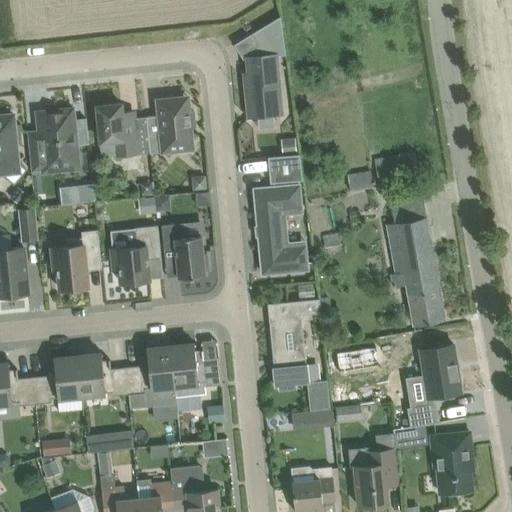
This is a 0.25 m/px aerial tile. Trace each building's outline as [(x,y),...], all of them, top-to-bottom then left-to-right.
[(281,15),(232,45),(233,45),(253,33),(259,43),(256,45),(257,55),(247,56),(249,72),(251,72),(252,82),(246,82),(249,116),(282,113),(275,48),(285,47),(281,15)] [(157,99),(159,114),(147,116),(150,152),(193,148),(191,126),(195,126),(193,109),(189,110),(188,95),(157,99)] [(132,108),(122,109),(121,102),(97,105),(101,141),(99,141),(101,156),(117,154),(139,152),(136,128),(135,117),(137,117),(136,108),(132,108)] [(37,129),(27,130),(32,171),(43,170),(43,171),(51,170),(51,172),(80,169),(78,155),(73,107),(49,110),(49,108),(44,108),(35,109),(37,129)] [(0,173),(2,173),(1,164),(19,162),(14,113),(0,114),(0,173)] [(296,137),(281,138),(283,154),(297,153),(296,137)] [(415,152),(375,159),(379,183),(419,176),(415,152)] [(271,182),(277,181),(277,186),(257,188),(257,187),(255,188),(255,190),(263,270),(262,270),(263,272),(265,272),(265,271),(305,268),(307,268),(307,266),(305,245),(283,247),(279,208),(301,206),(299,184),(297,184),(297,179),(303,179),(300,153),(268,156),(271,182)] [(371,170),(349,174),(351,189),(374,186),(371,170)] [(192,176),(194,189),(207,188),(206,175),(192,176)] [(93,183),(83,184),(84,200),(95,199),(93,183)] [(158,208),(169,207),(168,195),(157,196),(158,208)] [(156,196),(144,197),(145,213),(157,212),(156,196)] [(445,318),(423,196),(391,202),(395,222),(387,223),(396,272),(392,273),(394,285),(407,283),(414,324),(445,318)] [(36,206),(19,208),(22,240),(39,238),(36,206)] [(186,235),(184,221),(162,224),(164,248),(176,246),(179,276),(205,274),(205,269),(208,269),(207,256),(203,257),(201,234),(186,235)] [(161,256),(158,224),(135,227),(110,229),(114,267),(119,266),(121,282),(125,282),(127,283),(135,282),(137,280),(150,279),(147,258),(161,256)] [(58,268),(60,292),(89,289),(87,269),(102,267),(98,228),(82,230),(82,236),(67,238),(67,244),(52,246),(54,268),(58,268)] [(325,247),(341,244),(339,232),(323,235),(325,247)] [(0,294),(6,294),(12,296),(19,293),(28,292),(24,246),(0,248),(0,294)] [(311,282),(295,283),(296,296),(312,295),(311,282)] [(321,311),(320,299),(319,297),(297,300),(299,314),(321,311)] [(273,366),(275,384),(279,384),(279,389),(296,387),(296,382),(309,381),(307,362),(306,362),(302,317),(270,321),(275,366),(273,366)] [(427,394),(459,388),(451,340),(419,345),(427,394)] [(196,343),(171,345),(176,395),(206,392),(205,385),(222,383),(219,356),(204,358),(203,348),(202,349),(202,351),(196,352),(195,344),(196,344),(196,343)] [(328,348),(333,374),(379,366),(375,345),(354,349),(353,344),(328,348)] [(177,400),(176,395),(171,345),(146,348),(146,349),(147,349),(148,357),(141,358),(141,355),(140,355),(141,364),(126,366),(129,393),(145,391),(146,403),(177,400)] [(103,352),(78,355),(82,394),(112,390),(113,395),(129,393),(126,366),(111,367),(110,358),(109,358),(109,361),(103,362),(102,354),(103,354),(103,352)] [(52,397),(82,394),(78,355),(53,357),(53,359),(54,359),(55,366),(49,367),(48,365),(47,365),(48,374),(33,375),(36,402),(52,401),(52,397)] [(10,362),(0,362),(0,402),(19,400),(20,404),(36,402),(33,375),(18,377),(17,368),(16,368),(16,371),(10,371),(9,363),(10,363),(10,362)] [(414,422),(442,417),(439,398),(410,403),(414,422)] [(223,403),(207,405),(209,421),(225,420),(223,403)] [(347,420),(345,405),(336,406),(336,407),(337,421),(347,420)] [(320,408),(312,409),(314,426),(334,424),(332,407),(330,407),(320,408)] [(397,446),(400,445),(405,445),(402,426),(394,427),(397,446)] [(118,430),(120,447),(133,445),(131,428),(118,430)] [(473,460),(470,431),(432,435),(433,450),(436,449),(440,492),(472,489),(470,460),(473,460)] [(200,438),(201,454),(226,452),(224,436),(200,438)] [(58,454),(57,438),(52,438),(43,439),(44,455),(58,454)] [(396,447),(366,450),(366,446),(350,448),(351,465),(355,465),(357,485),(358,505),(389,501),(386,472),(399,471),(396,447)] [(104,511),(140,511),(139,496),(126,497),(125,485),(115,486),(111,450),(98,451),(104,511)] [(61,471),(56,458),(54,459),(52,455),(42,457),(44,463),(43,463),(48,476),(61,471)] [(218,511),(216,488),(202,489),(201,480),(204,478),(203,467),(199,463),(171,466),(175,507),(189,505),(190,511),(218,511)] [(332,465),(313,467),(310,464),(291,466),(296,511),(312,509),(312,511),(323,511),(323,501),(336,500),(333,476),(332,465)] [(137,478),(139,496),(140,511),(163,511),(163,508),(175,507),(171,466),(170,466),(172,480),(152,482),(151,477),(137,478)] [(56,508),(57,511),(96,511),(96,510),(90,511),(83,511),(79,499),(56,508)]
